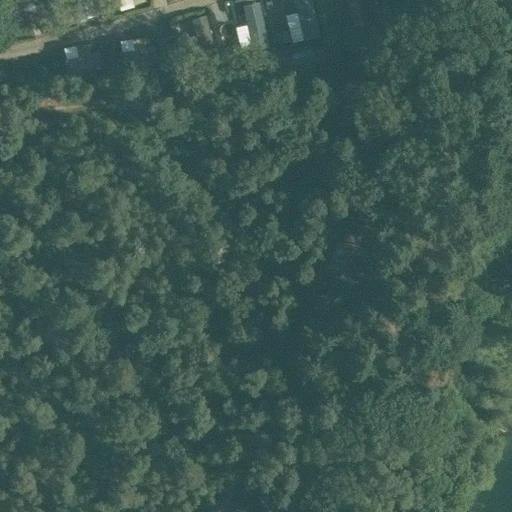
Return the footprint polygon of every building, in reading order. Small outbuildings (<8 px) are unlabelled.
[(115,0),(118,9),(145,1),(145,0),(115,0)] [(227,0),(221,2),(234,47),(268,37),(257,0),(227,0)] [(291,0),(294,11),(283,13),(290,41),(319,34),(310,0),(291,0)] [(372,0),(343,0),(351,25),(378,16),(372,0)] [(64,23),(77,19),(73,5),(60,9),(64,23)] [(205,12),(175,19),(182,49),(212,42),(205,12)] [(396,19),(399,29),(406,28),(404,18),(396,19)] [(168,63),(179,60),(176,49),(165,52),(168,63)]
